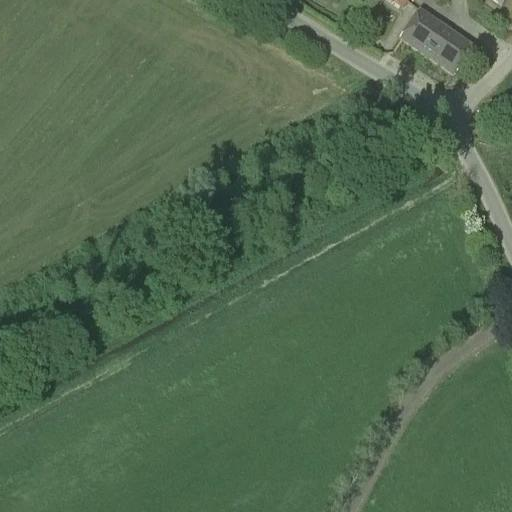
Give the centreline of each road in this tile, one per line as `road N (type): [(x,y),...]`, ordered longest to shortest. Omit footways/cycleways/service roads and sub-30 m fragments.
road 1 (unclassified): [(449,117),(417,88),(268,0)]
road 2 (unclassified): [(511,246),(449,117)]
